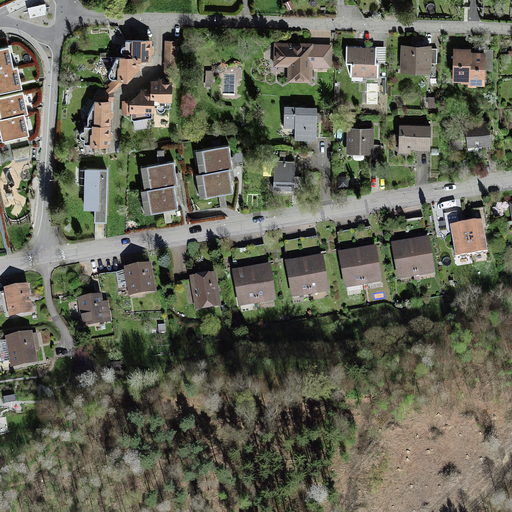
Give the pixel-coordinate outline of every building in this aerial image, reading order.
[(29,17),(47,13),(46,4),(28,8),(29,17)] [(116,57),(109,74),(111,78),(127,78),(135,70),(135,61),(136,58),(149,58),(150,40),(138,40),(125,40),(125,44),(122,46),(121,49),(122,52),(125,53),(125,57),(116,57)] [(176,41),(165,41),(165,75),(175,86),(176,41)] [(310,45),(276,44),(276,60),(290,61),(289,79),(309,80),(310,67),(308,66),(308,63),(310,61),(310,45)] [(315,45),(315,66),(330,66),(330,45),(315,45)] [(0,47),(0,92),(22,87),(21,84),(17,66),(13,67),(8,46),(0,47)] [(346,46),(346,61),(350,76),(378,77),(378,62),(376,61),(376,47),(346,46)] [(437,48),(403,47),(402,69),(429,70),(429,63),(436,63),(437,48)] [(454,49),(453,75),(468,75),(469,62),(469,49),(454,49)] [(469,49),(468,79),(483,79),(484,53),(469,53),(469,49)] [(152,82),(152,94),(145,94),(140,93),(131,101),(131,116),(132,118),(134,119),(152,116),(152,106),(156,106),(158,109),(161,110),(164,109),(165,106),(170,106),(170,82),(162,82),(152,82)] [(100,91),(96,100),(112,100),(112,91),(100,91)] [(0,118),(0,132),(2,141),(19,137),(29,135),(24,113),(27,112),(27,109),(23,92),(0,96),(0,116),(1,118),(0,118)] [(84,143),(108,144),(108,129),(108,126),(109,104),(109,101),(95,101),(88,115),(87,125),(84,125),(84,130),(81,131),(80,133),(80,137),(84,138),(84,143)] [(291,136),(291,151),(307,151),(307,137),(316,137),(316,108),(285,107),(284,123),(295,123),(295,136),(291,136)] [(491,144),(489,121),(465,123),(468,150),(480,149),(481,147),(481,144),(491,144)] [(400,125),(399,147),(429,148),(430,125),(400,125)] [(349,128),(349,148),(371,149),(372,129),(349,128)] [(233,168),(229,144),(202,149),(205,172),(206,172),(229,168),(229,169),(233,168)] [(150,188),(174,184),(174,185),(178,184),(174,160),(147,165),(150,188)] [(274,189),(294,189),(294,161),(275,160),(274,189)] [(107,169),(86,168),(85,208),(103,209),(103,185),(107,185),(107,169)] [(206,172),(205,172),(202,172),(206,196),(233,192),(229,169),(229,168),(206,172)] [(151,212),(178,208),(174,185),(174,184),(150,188),(147,188),(151,212)] [(460,224),(450,226),(455,257),(471,254),(487,251),(482,220),(476,221),(467,223),(466,223),(460,224)] [(394,247),(399,276),(416,274),(432,271),(427,241),(421,242),(411,244),(403,245),(394,247)] [(341,256),(346,286),(363,283),(379,280),(374,250),(367,252),(358,253),(351,254),(341,256)] [(315,260),(305,262),(297,263),(288,265),(293,295),(310,292),(326,289),(321,259),(315,260)] [(148,266),(127,270),(131,293),(152,289),(148,266)] [(235,274),(240,304),(257,301),(273,298),(268,268),(260,270),(252,271),(244,273),(235,274)] [(114,272),(106,273),(110,293),(118,292),(114,272)] [(106,273),(99,275),(102,294),(110,293),(106,273)] [(203,277),(192,279),(197,308),(218,304),(213,276),(203,277)] [(5,291),(0,291),(0,303),(2,312),(9,311),(10,314),(31,310),(27,287),(5,291)] [(79,301),(83,324),(104,320),(100,297),(79,301)] [(30,334),(8,338),(13,364),(34,360),(30,334)] [(76,369),(76,381),(86,381),(86,369),(76,369)]
